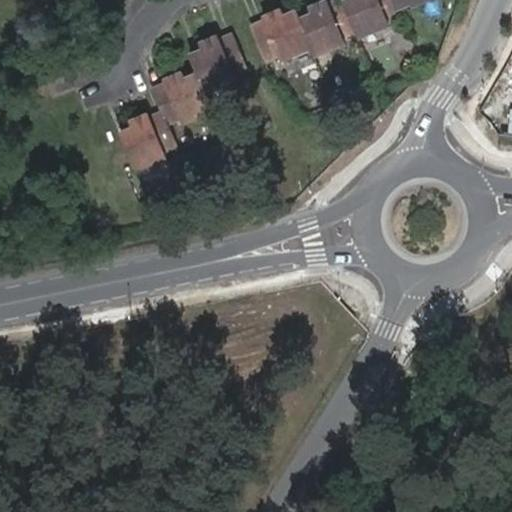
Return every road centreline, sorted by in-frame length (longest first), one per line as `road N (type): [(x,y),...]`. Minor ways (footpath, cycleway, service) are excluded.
road 1 (tertiary): [(0,306),(226,258)]
road 2 (residential): [(495,0),(433,112),(424,163)]
road 3 (tertiary): [(378,186),(226,258)]
road 4 (tertiary): [(226,258),(382,262)]
